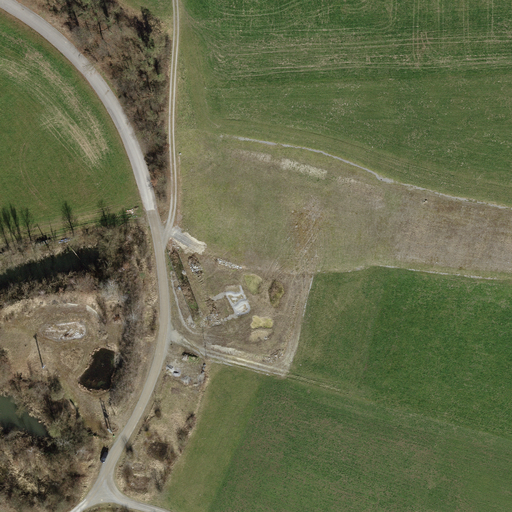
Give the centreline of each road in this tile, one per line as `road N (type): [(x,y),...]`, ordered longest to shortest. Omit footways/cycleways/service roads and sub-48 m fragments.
road 1 (unclassified): [(0,0),(64,47),(108,100),(143,180),(158,245),(166,322),(159,356),(99,493)]
road 2 (track): [(158,245),(172,208),(176,0)]
